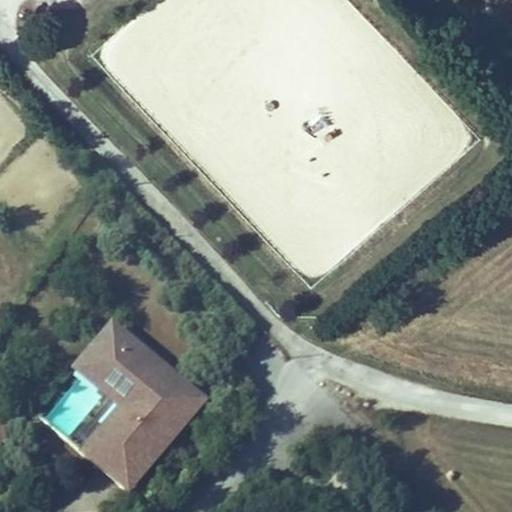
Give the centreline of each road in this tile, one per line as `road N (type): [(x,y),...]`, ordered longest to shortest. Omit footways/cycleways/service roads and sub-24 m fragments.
road 1 (unclassified): [(0,37),(270,324),(297,373),(282,426)]
road 2 (track): [(511,414),(297,373)]
